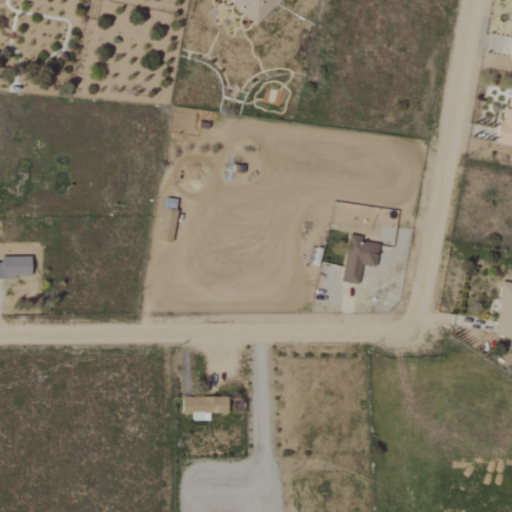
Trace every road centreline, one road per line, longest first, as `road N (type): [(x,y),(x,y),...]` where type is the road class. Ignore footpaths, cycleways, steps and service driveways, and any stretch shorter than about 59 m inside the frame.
road 1 (residential): [(0,336),(414,334)]
road 2 (residential): [(414,334),(445,267),(482,0)]
